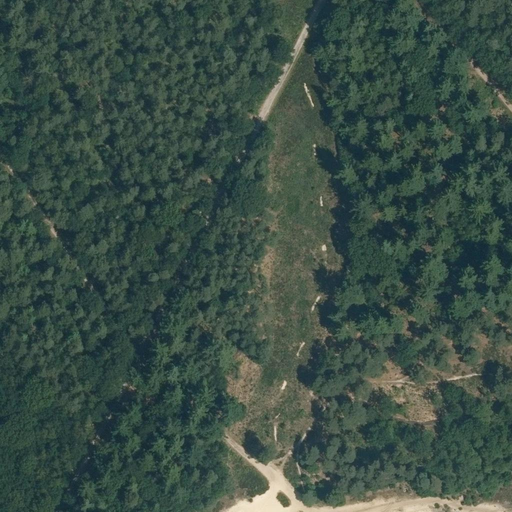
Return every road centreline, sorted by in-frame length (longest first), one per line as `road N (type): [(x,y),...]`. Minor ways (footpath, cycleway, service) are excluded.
road 1 (track): [(309,510),(139,356),(321,0)]
road 2 (track): [(0,153),(139,356)]
road 3 (track): [(58,511),(139,356)]
road 4 (track): [(418,0),(511,108)]
